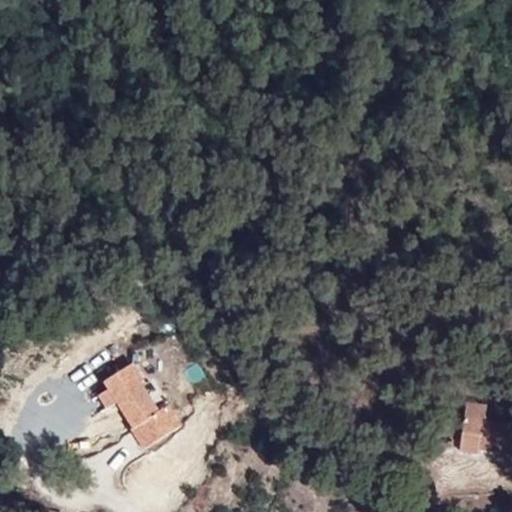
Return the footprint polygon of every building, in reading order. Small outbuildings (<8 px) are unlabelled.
[(170,400),(153,374),(156,370),(144,352),(110,373),(116,384),(124,400),(137,423),(150,415),(161,435),(192,414),(180,394),(170,400)] [(124,400),(116,384),(103,392),(113,407),(124,400)] [(511,416),(494,413),(495,402),(473,399),(465,453),(485,458),(486,450),(488,435),(490,422),(511,426),(511,416)] [(511,416),(511,404),(495,402),(494,413),(511,416)] [(161,435),(150,415),(137,423),(133,425),(146,445),(161,435)] [(511,439),(511,426),(490,422),(488,435),(511,439)] [(511,455),(511,439),(488,435),(486,450),(511,455)]
